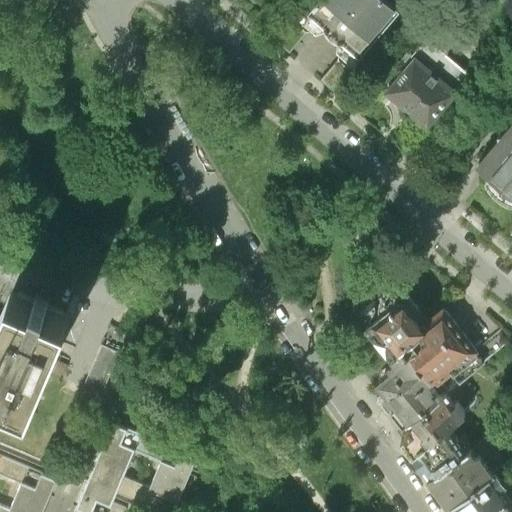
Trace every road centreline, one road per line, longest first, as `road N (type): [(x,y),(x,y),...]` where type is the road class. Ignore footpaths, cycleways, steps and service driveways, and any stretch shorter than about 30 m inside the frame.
road 1 (residential): [(98,5),(259,280),(425,511)]
road 2 (residential): [(181,0),(511,277)]
